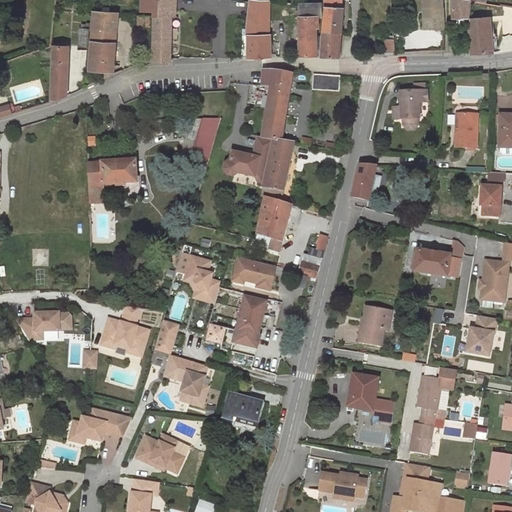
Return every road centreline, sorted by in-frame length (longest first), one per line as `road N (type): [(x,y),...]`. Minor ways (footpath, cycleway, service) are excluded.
road 1 (secondary): [(265,511),(379,68)]
road 2 (residential): [(0,125),(153,72),(379,68)]
road 3 (secondary): [(379,68),(511,57)]
